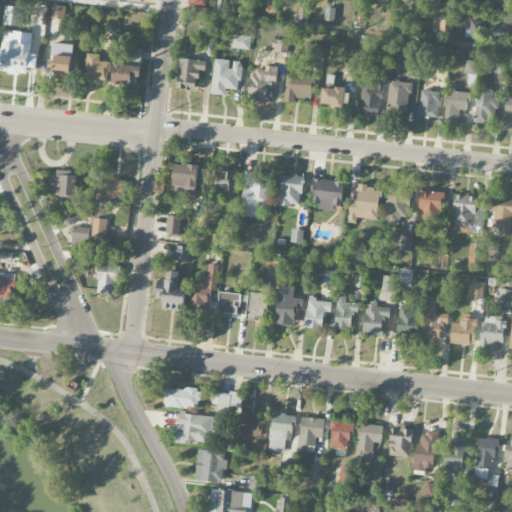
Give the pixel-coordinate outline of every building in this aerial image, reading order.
[(188,0),(188,5),(206,8),(206,0),(188,0)] [(264,14),(275,15),(276,1),(265,0),(264,14)] [(429,0),(428,12),(440,13),(441,0),(429,0)] [(66,7),(52,5),(51,20),(64,21),(66,7)] [(4,26),(22,27),(23,7),(5,6),(4,26)] [(325,21),(334,22),(334,13),(326,13),(325,21)] [(3,32),(0,66),(0,72),(28,75),(28,68),(37,69),(38,55),(30,54),(32,34),(3,32)] [(230,48),(249,51),(251,39),(233,35),(230,48)] [(289,42),(274,40),(272,52),(288,53),(289,42)] [(53,79),(71,80),(72,45),(51,44),(50,71),(54,71),(53,79)] [(132,77),(141,78),(142,50),(130,50),(130,63),(114,62),(113,84),(131,84),(132,77)] [(100,55),(87,54),(85,80),(108,81),(109,62),(100,62),(100,55)] [(206,61),(180,59),(178,89),(197,91),(199,71),(205,72),(206,61)] [(211,95),(226,96),(226,89),(239,91),(242,62),(232,61),(215,59),(211,95)] [(343,73),(360,74),(360,60),(343,60),(343,73)] [(463,73),(475,73),(475,61),(463,61),(463,73)] [(277,68),(269,67),(269,70),(251,69),(249,100),(267,101),(268,83),(276,84),(277,68)] [(313,77),(286,75),(285,102),(295,102),(295,99),(312,100),(313,77)] [(389,81),(387,113),(409,114),(411,83),(389,81)] [(357,115),(382,116),(383,83),(363,82),(362,101),(357,100),(357,115)] [(459,110),(467,110),(468,92),(455,92),(456,84),(448,84),(446,119),(459,120),(459,110)] [(322,106),(344,107),(345,89),(322,88),(322,106)] [(494,123),(494,108),(499,108),(499,99),(492,98),(492,89),(475,88),(474,122),(494,123)] [(439,118),(439,92),(419,91),(419,117),(439,118)] [(174,165),(173,187),(197,188),(198,166),(174,165)] [(201,170),(200,189),(236,190),(236,171),(201,170)] [(259,208),(272,208),(273,183),(261,183),(261,173),(244,172),(243,207),(246,207),(246,217),(258,218),(259,208)] [(55,196),(76,196),(76,175),(55,174),(55,196)] [(280,207),(301,207),(303,176),(282,175),(280,207)] [(124,204),(127,182),(99,178),(96,200),(124,204)] [(310,207),(334,210),(334,206),(341,207),(344,183),(313,179),(310,207)] [(378,220),(381,189),(359,187),(358,200),(350,200),(348,223),(356,224),(357,218),(378,220)] [(399,224),(400,217),(409,218),(410,188),(388,187),(386,224),(399,224)] [(421,190),(419,209),(422,210),(421,218),(440,220),(443,193),(421,190)] [(452,225),(475,226),(476,196),(453,195),(452,225)] [(493,231),(511,232),(511,219),(511,199),(491,199),(490,211),(494,211),(493,231)] [(188,236),(189,218),(168,217),(167,235),(188,236)] [(92,237),(106,238),(106,219),(93,219),(92,237)] [(72,249),(89,250),(90,229),(73,228),(72,249)] [(291,243),(302,243),(303,231),(292,230),(291,243)] [(412,252),(412,236),(400,236),(400,252),(412,252)] [(482,266),(482,239),(468,239),(467,266),(482,266)] [(190,263),(191,247),(175,247),(174,262),(190,263)] [(118,266),(99,265),(96,293),(116,295),(118,266)] [(217,292),(218,266),(208,265),(207,276),(197,276),(196,287),(191,286),(189,310),(206,311),(208,291),(217,292)] [(413,270),(400,269),(399,287),(412,288),(413,270)] [(164,300),(162,310),(184,313),(187,288),(178,287),(180,273),(167,271),(165,287),(157,286),(156,299),(164,300)] [(16,276),(0,273),(0,307),(0,308),(2,297),(13,299),(16,276)] [(364,288),(365,274),(356,274),(355,287),(364,288)] [(396,277),(382,277),(381,302),(395,302),(396,277)] [(246,319),(265,322),(271,282),(252,279),(246,319)] [(469,298),(488,300),(489,284),(471,283),(469,298)] [(295,326),(295,309),(302,309),(302,299),(293,298),(294,288),(278,287),(276,325),(295,326)] [(511,291),(511,289),(500,289),(498,307),(511,308),(511,291)] [(239,295),(219,293),(217,317),(236,319),(239,295)] [(351,331),(352,314),(358,315),(358,304),(346,304),(346,297),(337,297),(335,331),(351,331)] [(448,315),(436,314),(437,298),(426,297),(423,341),(439,342),(441,323),(448,324),(448,315)] [(330,313),(332,302),(308,299),(305,328),(322,330),(324,313),(330,313)] [(363,334),(387,336),(389,309),(378,307),(378,305),(366,303),(363,334)] [(396,336),(418,338),(421,311),(399,308),(396,336)] [(476,318),(461,318),(461,323),(451,323),(451,343),(475,344),(476,318)] [(485,331),(479,331),(478,345),(504,346),(505,319),(485,318),(485,331)] [(68,380),(76,384),(72,391),(65,387),(68,380)] [(163,388),(184,390),(185,387),(198,389),(197,392),(202,393),(201,402),(198,402),(197,408),(183,407),(183,409),(166,407),(167,404),(164,404),(165,395),(163,395),(163,388)] [(212,392),(229,394),(230,392),(243,393),(242,410),(230,408),(230,415),(216,414),(217,404),(211,404),(212,392)] [(242,411),(254,412),(253,418),(261,419),(260,426),(262,426),(261,437),(248,436),(248,441),(238,440),(242,411)] [(284,454),(285,439),(291,440),(293,427),(295,427),(296,417),(286,416),(286,413),(271,412),(267,451),(284,454)] [(175,443),(190,445),(191,441),(218,445),(222,418),(179,413),(175,443)] [(301,417),(325,420),(322,439),(316,438),(315,453),(297,451),(301,417)] [(330,419),(354,421),(352,437),(350,437),(350,442),(348,441),(348,450),(345,450),(344,458),(334,457),(335,449),(330,449),(332,431),(329,431),(330,419)] [(359,424),(382,426),(381,444),(374,443),(372,460),(382,462),(379,484),(372,483),(372,487),(365,486),(367,463),(355,461),(359,424)] [(389,456),(410,458),(414,431),(405,430),(405,425),(396,425),(396,429),(391,429),(389,447),(390,447),(389,456)] [(426,431),(438,432),(437,451),(434,450),(433,470),(425,469),(425,476),(412,475),(415,445),(420,445),(421,435),(426,436),(426,431)] [(453,437),(452,449),(445,448),(441,474),(461,476),(466,438),(453,437)] [(478,438),(474,478),(488,480),(490,467),(493,468),(495,451),(498,451),(499,439),(487,438),(487,439),(478,438)] [(265,454),(266,444),(254,442),(253,452),(265,454)] [(197,450),(224,453),(223,461),(228,461),(227,471),(223,470),(221,483),(194,481),(197,450)] [(278,481),(291,482),(293,463),(280,461),(278,481)] [(308,481),(321,483),(323,466),(310,464),(308,481)] [(352,468),(351,485),(338,483),(339,467),(352,468)] [(483,499),(496,500),(499,475),(492,474),(491,486),(485,485),(483,499)] [(250,476),(249,490),(262,491),(263,477),(250,476)] [(433,500),(439,488),(426,482),(420,494),(433,500)] [(249,511),(208,511),(211,489),(254,493),(252,511),(250,511),(249,511)] [(288,511),(290,499),(280,498),(279,511),(288,511)] [(449,506),(458,510),(462,501),(453,498),(449,506)]
